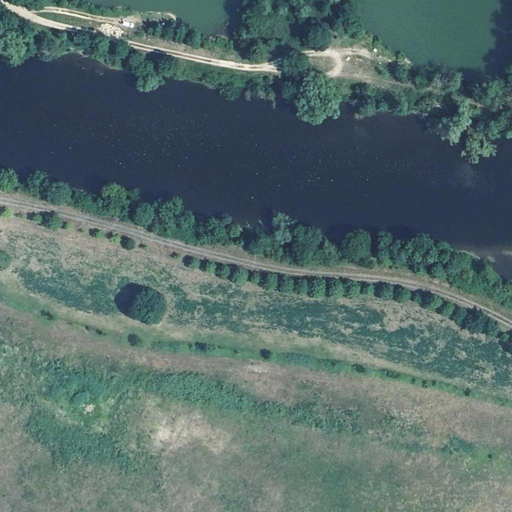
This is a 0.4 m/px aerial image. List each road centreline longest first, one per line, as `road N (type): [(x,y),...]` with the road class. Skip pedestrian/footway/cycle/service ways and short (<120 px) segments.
road 1 (track): [(511,326),(446,294),(258,266),(0,200)]
road 2 (track): [(0,2),(44,23),(173,58),(366,79)]
